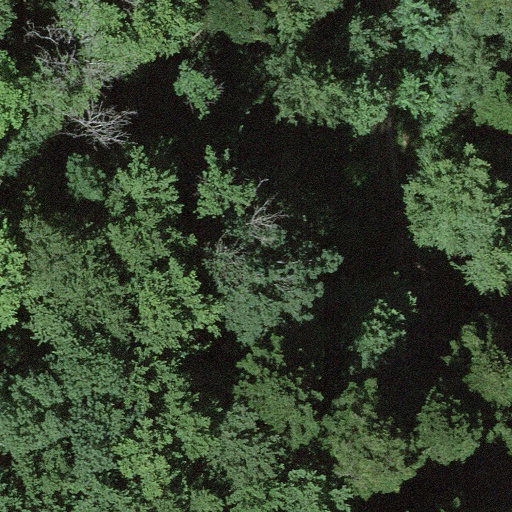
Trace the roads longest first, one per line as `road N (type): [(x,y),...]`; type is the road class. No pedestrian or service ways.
road 1 (track): [(377,0),(396,207),(417,279),(511,503)]
road 2 (track): [(360,511),(200,345),(77,293),(0,297)]
